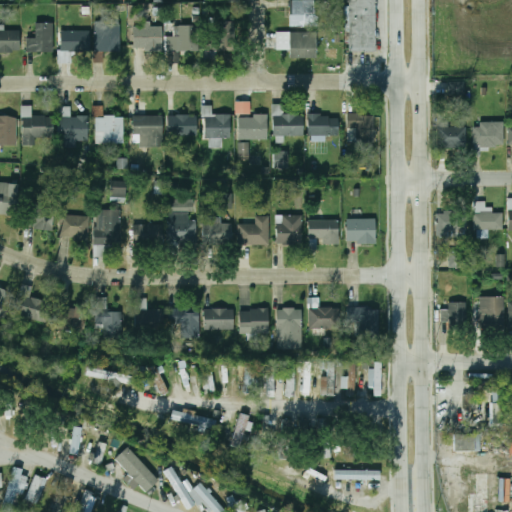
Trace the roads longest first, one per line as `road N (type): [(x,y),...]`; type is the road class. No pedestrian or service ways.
road 1 (secondary): [(394,0),(400,511)]
road 2 (secondary): [(427,511),(421,0)]
road 3 (residential): [(424,270),(99,278),(0,252)]
road 4 (residential): [(423,75),(0,82)]
